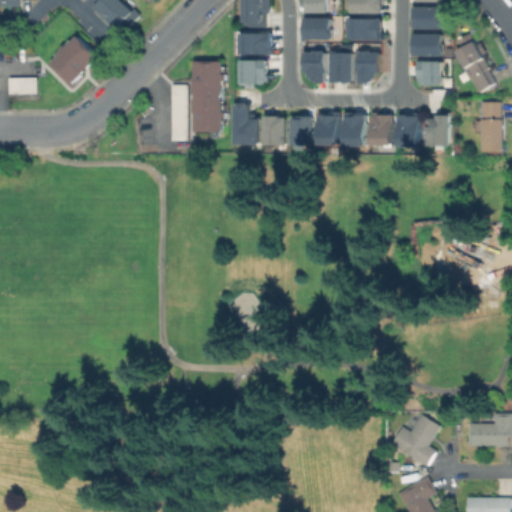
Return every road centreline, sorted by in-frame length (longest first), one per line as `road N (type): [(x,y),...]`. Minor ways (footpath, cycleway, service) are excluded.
road 1 (residential): [(0,129),(83,122),(202,0)]
road 2 (residential): [(262,98),(420,100)]
